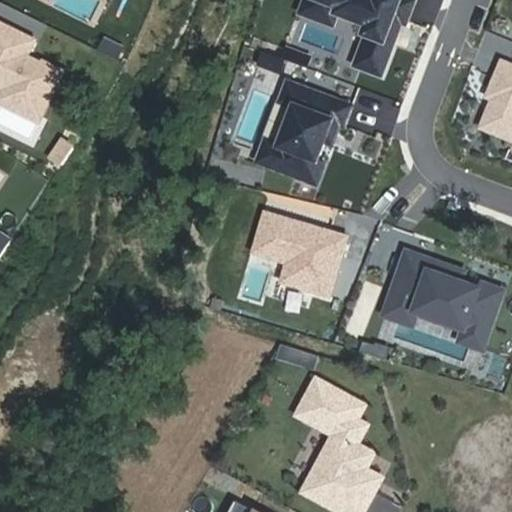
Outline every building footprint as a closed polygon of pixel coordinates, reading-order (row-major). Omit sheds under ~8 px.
[(408,25),(411,27),(420,0),(419,0),(306,0),(301,14),(339,29),(343,18),(367,26),(364,36),(367,37),(355,67),(388,79),(408,25)] [(0,92),(0,103),(35,121),(60,71),(27,55),(35,40),(0,23),(0,92)] [(104,37),(98,49),(117,58),(123,46),(104,37)] [(314,49),(292,41),(285,59),(307,68),(314,49)] [(265,52),(260,67),(279,73),(285,59),(265,52)] [(511,64),(503,61),(487,97),(495,100),(483,127),(511,137),(511,64)] [(355,107),(289,81),(280,104),(294,110),(281,144),(268,139),(257,164),(321,188),(332,163),(322,159),(335,126),(346,130),(355,107)] [(58,164),(71,146),(62,139),(48,157),(58,164)] [(350,237),(267,212),(254,254),(288,264),(283,283),(331,298),(350,237)] [(11,242),(0,234),(0,257),(11,242)] [(439,262),(409,252),(386,316),(416,325),(420,314),(474,333),(469,347),(491,354),(510,291),(488,284),(486,288),(436,270),(439,262)] [(304,488),(347,511),(362,511),(376,489),(371,486),(379,472),(367,466),(376,450),(359,441),(369,422),(359,416),(367,402),(318,375),(298,411),(335,431),(304,488)] [(383,475),(379,472),(371,486),(376,489),(383,475)] [(261,511),(237,499),(230,511),(261,511)] [(368,511),(394,511),(396,508),(374,499),(368,511)]
